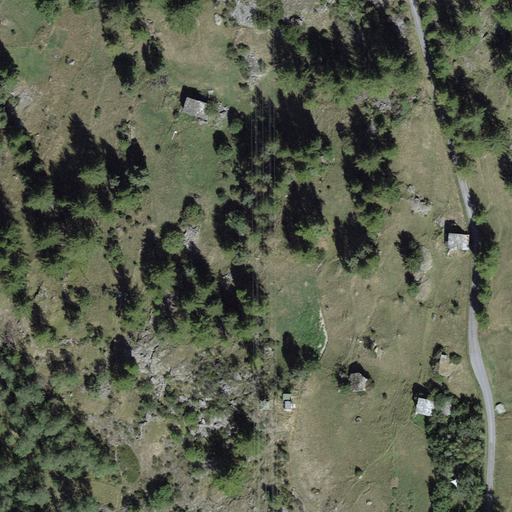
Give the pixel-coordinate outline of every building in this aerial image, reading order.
[(211,79),(185,77),(183,96),(209,98),(211,79)] [(183,113),(208,120),(212,105),(187,98),(183,113)] [(446,218),(447,234),(465,234),(464,217),(446,218)] [(449,249),(470,249),(470,235),(449,234),(449,249)] [(416,394),(414,409),(432,411),(434,396),(416,394)]
